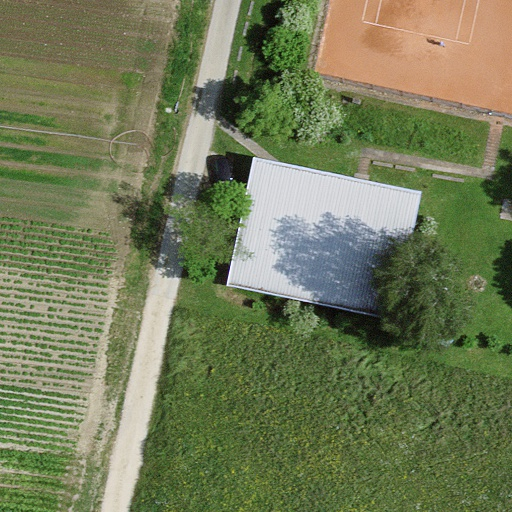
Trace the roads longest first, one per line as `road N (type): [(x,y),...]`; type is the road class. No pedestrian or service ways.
road 1 (unclassified): [(226,0),(146,349)]
road 2 (track): [(115,511),(146,349)]
